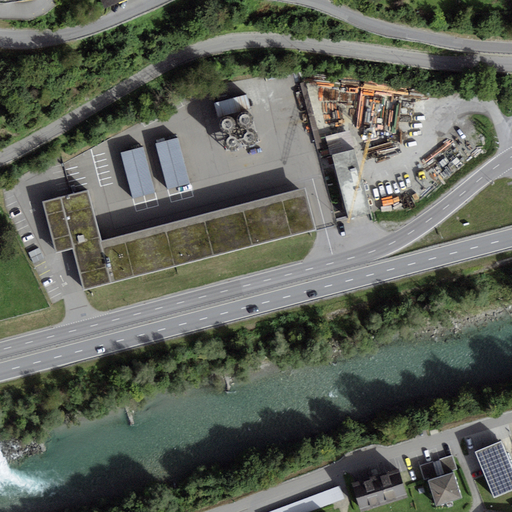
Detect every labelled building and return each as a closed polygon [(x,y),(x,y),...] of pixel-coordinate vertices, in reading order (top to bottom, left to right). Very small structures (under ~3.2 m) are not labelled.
[(246,94),(215,103),(227,149),(258,141),(246,94)] [(401,100),(372,96),(367,132),(396,136),(401,100)] [(178,138),(156,144),(169,190),(190,184),(178,138)] [(143,147),(121,153),(133,199),(155,193),(143,147)] [(375,214),(358,150),(329,157),(345,221),(375,214)] [(89,191),(43,203),(56,252),(73,247),(84,289),(314,229),(304,188),(101,241),(89,191)] [(511,466),(501,441),(475,452),(494,497),(511,489),(511,466)] [(428,479),(428,482),(437,508),(462,500),(455,475),(454,471),(456,470),(453,456),(420,467),(425,480),(428,479)] [(401,496),(393,470),(353,482),(361,508),(401,496)] [(341,488),(271,511),(314,511),(346,501),(341,488)]
